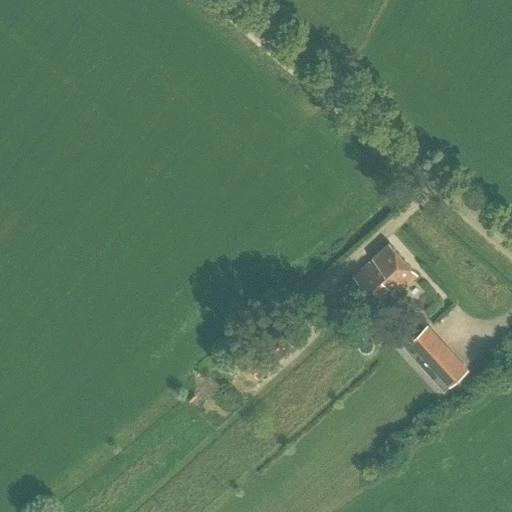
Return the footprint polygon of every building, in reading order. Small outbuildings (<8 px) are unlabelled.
[(420,197),(396,217),(407,230),(431,210),(420,197)] [(417,273),(390,242),(375,255),(374,255),(353,275),(381,307),(403,287),(402,286),(417,273)] [(420,353),(438,337),(428,325),(419,334),(409,342),(420,353)] [(393,334),(387,327),(381,332),(388,339),(393,334)] [(259,380),(293,349),(274,328),(240,359),(259,380)] [(448,347),(429,364),(449,386),(468,369),(448,347)]
